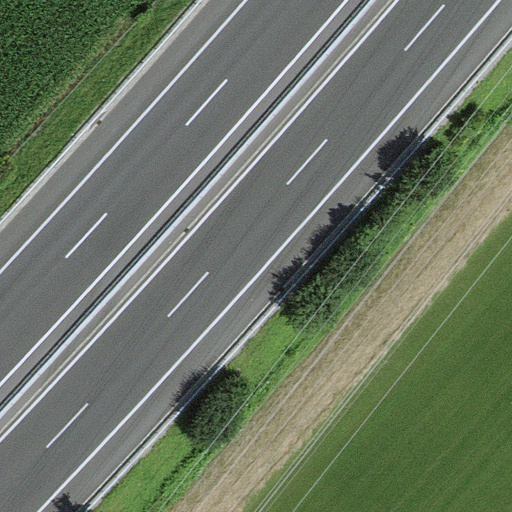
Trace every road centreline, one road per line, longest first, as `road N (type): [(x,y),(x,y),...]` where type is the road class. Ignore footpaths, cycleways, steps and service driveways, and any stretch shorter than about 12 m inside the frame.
road 1 (motorway): [(0,481),(439,0)]
road 2 (motorway): [(292,0),(0,315)]
